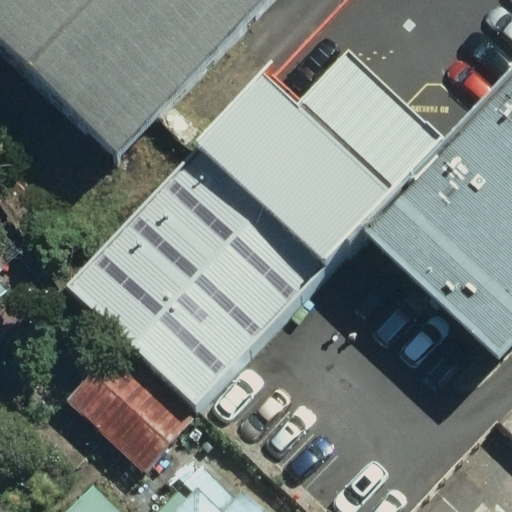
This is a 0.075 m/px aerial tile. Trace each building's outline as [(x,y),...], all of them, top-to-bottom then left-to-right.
[(212,0),(0,0),(0,53),(87,134),(212,0)] [(511,274),(511,1),(330,196),(467,323),(511,274)] [(263,80),(230,49),(43,248),(164,360),(398,110),(311,29),(263,80)] [(0,304),(14,292),(0,276),(0,304)] [(199,424),(117,351),(75,399),(157,472),(199,424)] [(511,511),(511,447),(505,441),(438,511),(511,511)] [(250,507),(214,473),(177,511),(123,511),(99,490),(78,511),(275,511),(260,497),(250,507)]
